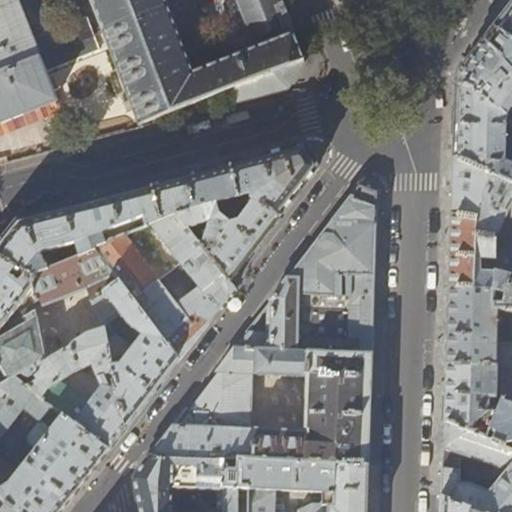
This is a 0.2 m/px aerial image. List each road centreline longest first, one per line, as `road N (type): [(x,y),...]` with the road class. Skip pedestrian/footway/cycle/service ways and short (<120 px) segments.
road 1 (residential): [(366,137),(114,471)]
road 2 (residential): [(399,137),(416,173),(403,511)]
road 3 (residential): [(349,99),(0,190)]
road 4 (residential): [(399,137),(417,112),(400,76),(369,75),(349,99)]
